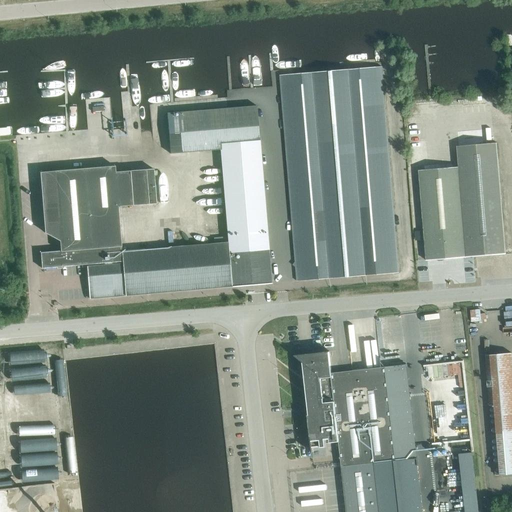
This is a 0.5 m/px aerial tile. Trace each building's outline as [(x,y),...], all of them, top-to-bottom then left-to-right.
[(401,271),(384,72),(383,64),(282,73),(297,260),(294,263),(298,266),(299,280),(401,271)] [(60,251),(40,252),(42,268),(82,265),(82,267),(87,267),(89,298),(231,285),(271,282),(259,140),(256,106),(167,113),(170,153),(220,149),(228,242),(121,251),(118,206),(156,203),(153,169),(115,172),(114,166),(40,172),(45,233),(59,241),(60,251)] [(508,251),(498,140),(458,144),(460,164),(420,168),(428,258),(508,251)] [(423,511),(407,364),(332,373),(329,351),(313,353),(313,354),(314,360),(303,362),(295,355),(294,356),(303,362),(308,408),(307,409),(307,408),(303,409),(305,409),(305,416),(308,416),(312,452),(313,452),(312,447),(320,446),(320,447),(326,447),(325,440),(329,439),(330,443),(339,442),(346,511),(423,511)] [(500,475),(511,473),(511,356),(511,353),(485,355),(488,390),(493,390),(500,475)] [(478,511),(472,452),(458,454),(464,511),(478,511)]
